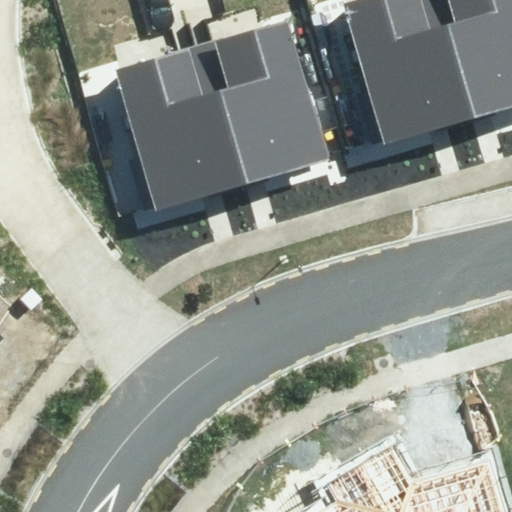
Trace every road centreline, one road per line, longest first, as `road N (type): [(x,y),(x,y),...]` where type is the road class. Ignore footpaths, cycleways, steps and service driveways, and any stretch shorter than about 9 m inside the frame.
road 1 (residential): [(175,399),(239,341),(339,292),(511,241)]
road 2 (residential): [(175,399),(100,324),(48,248),(0,150)]
road 3 (residential): [(97,511),(112,477),(175,399)]
